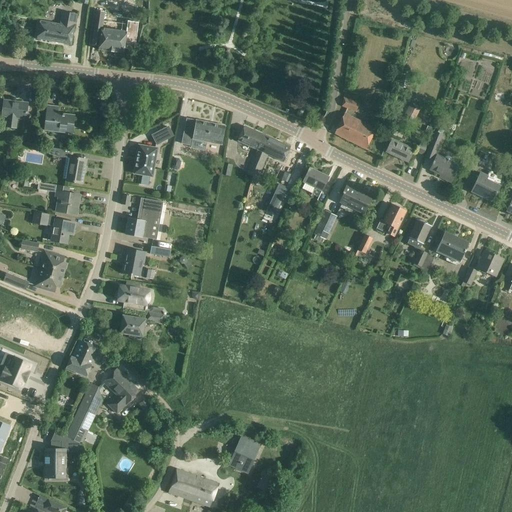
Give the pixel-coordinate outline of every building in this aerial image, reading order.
[(111,52),(114,29),(110,28),(110,30),(102,29),(104,12),(96,11),(91,46),(99,47),(98,50),(111,52)] [(37,39),(71,45),(77,14),(62,12),(60,25),(40,21),(37,39)] [(114,29),(111,52),(124,54),(124,49),(133,50),(135,44),(138,23),(127,21),(127,27),(118,26),(118,29),(114,29)] [(345,98),(342,106),(356,112),(359,104),(345,98)] [(26,119),(26,112),(27,105),(14,104),(14,102),(4,101),(2,116),(7,117),(6,127),(16,128),(17,118),(26,119)] [(414,121),(420,110),(410,105),(404,116),(414,121)] [(73,126),(74,116),(64,115),(64,114),(62,114),(62,116),(57,115),(58,107),(47,106),(44,131),(66,133),(67,126),(73,126)] [(366,150),(376,131),(344,114),(334,134),(366,150)] [(225,127),(186,119),(181,145),(192,147),(192,142),(196,143),(197,140),(206,142),(205,144),(211,145),(211,143),(221,145),(225,127)] [(396,137),(400,125),(394,123),(390,134),(396,137)] [(175,131),(172,125),(156,133),(150,136),(153,143),(154,143),(155,144),(170,137),(169,134),(175,131)] [(257,151),(264,135),(244,127),(237,142),(257,151)] [(442,135),(434,132),(428,148),(436,151),(442,135)] [(290,147),(264,135),(257,151),(262,153),(252,176),(258,179),(268,156),(283,163),(290,147)] [(392,140),(390,143),(386,152),(408,162),(413,150),(392,140)] [(139,146),(134,174),(142,175),(150,177),(152,177),(157,149),(139,146)] [(55,149),(46,147),(44,155),(54,157),(55,149)] [(246,174),(252,176),(262,153),(257,151),(246,174)] [(459,164),(451,161),(452,161),(452,160),(451,159),(451,158),(451,157),(450,156),(449,156),(448,156),(447,156),(446,156),(445,156),(444,157),(444,158),(436,154),(432,164),(433,164),(430,170),(444,176),(443,179),(451,182),(459,164)] [(84,160),(74,158),(70,157),(70,159),(66,158),(62,179),(66,180),(66,181),(82,184),(83,175),(81,174),(84,160)] [(171,161),(170,167),(171,170),(175,170),(177,169),(178,163),(177,160),(173,159),(171,161)] [(310,168),(305,177),(303,183),(305,183),(302,189),(319,198),(322,192),(328,177),(310,168)] [(480,173),(475,183),(471,192),(481,197),(482,195),(493,200),(500,186),(486,180),(487,177),(480,173)] [(67,187),(38,183),(37,190),(55,193),(54,198),(57,198),(55,212),(74,215),(76,202),(79,203),(80,196),(66,193),(67,187)] [(279,184),(266,211),(275,215),(288,188),(279,184)] [(346,186),(343,194),(339,203),(364,214),(371,200),(355,192),(356,190),(346,186)] [(121,205),(128,206),(130,197),(123,195),(121,205)] [(129,219),(126,234),(150,239),(154,219),(160,220),(163,203),(144,199),(140,221),(137,221),(129,219)] [(317,202),(309,218),(314,221),(322,205),(317,202)] [(393,206),(388,215),(384,223),(380,221),(377,228),(394,237),(402,221),(400,221),(405,212),(393,206)] [(327,240),(334,215),(321,211),(314,236),(327,240)] [(56,216),(34,212),(32,223),(47,226),(47,225),(53,226),(51,241),(66,244),(68,231),(74,232),(75,223),(55,220),(56,216)] [(431,226),(417,220),(409,238),(407,244),(413,246),(419,250),(422,244),(431,226)] [(445,233),(441,241),(436,252),(460,263),(465,251),(465,250),(467,244),(454,238),(454,237),(445,233)] [(364,236),(357,252),(364,255),(371,240),(364,236)] [(39,243),(22,240),(21,249),(38,252),(39,243)] [(151,247),(149,254),(169,258),(171,250),(151,247)] [(127,249),(124,265),(123,265),(121,274),(154,280),(155,271),(143,269),(146,252),(127,249)] [(420,250),(413,264),(421,268),(421,266),(428,269),(433,259),(426,255),(427,254),(420,250)] [(43,262),(41,270),(63,276),(67,264),(62,263),(64,257),(44,251),(41,262),(43,262)] [(485,251),(480,260),(477,269),(495,277),(503,260),(485,251)] [(469,268),(462,282),(470,285),(477,272),(469,268)] [(63,276),(41,270),(39,277),(37,276),(34,287),(54,293),(56,287),(60,288),(63,276)] [(28,283),(12,276),(9,283),(25,290),(28,283)] [(338,291),(342,293),(346,283),(341,281),(338,291)] [(126,287),(120,286),(119,293),(117,294),(117,298),(118,299),(118,301),(124,302),(123,309),(143,312),(145,305),(146,305),(146,303),(149,300),(149,296),(148,292),(148,291),(139,289),(140,286),(127,283),(126,287)] [(162,322),(163,315),(148,313),(147,320),(162,322)] [(123,316),(120,334),(129,335),(129,337),(138,339),(138,337),(142,337),(145,319),(123,316)] [(80,341),(75,352),(73,358),(71,357),(66,368),(87,377),(98,350),(80,341)] [(2,366),(0,369),(0,377),(5,379),(4,381),(21,388),(24,381),(25,382),(30,373),(28,372),(31,365),(20,360),(14,358),(9,369),(2,366)] [(116,369),(109,376),(103,382),(117,395),(108,405),(117,414),(132,399),(139,392),(116,369)] [(98,388),(90,384),(66,437),(81,444),(102,401),(98,388)] [(0,414),(0,444),(1,445),(11,419),(0,414)] [(64,449),(44,449),(44,479),(66,479),(66,452),(83,452),(81,444),(66,437),(55,432),(50,442),(64,442),(64,449)] [(257,453),(238,445),(232,459),(250,468),(257,453)] [(219,484),(186,472),(176,469),(168,493),(211,508),(219,484)] [(269,478),(264,489),(270,492),(275,481),(269,478)] [(48,511),(49,511),(52,511),(63,511),(66,508),(48,500),(42,511),(40,511),(33,509),(31,511),(48,511)]
